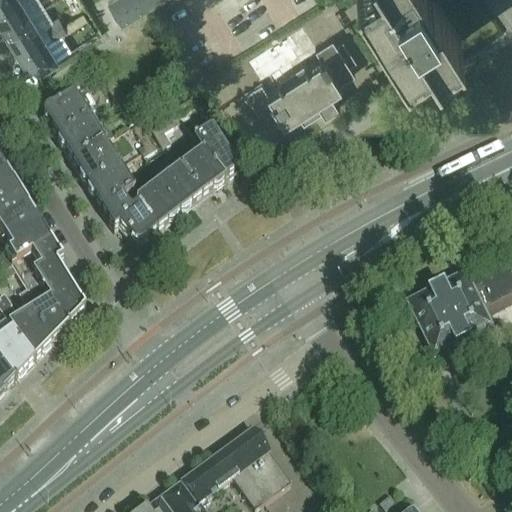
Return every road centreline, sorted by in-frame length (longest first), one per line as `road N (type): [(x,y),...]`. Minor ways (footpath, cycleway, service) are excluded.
road 1 (residential): [(161,368),(17,147),(0,102)]
road 2 (residential): [(330,349),(102,511)]
road 3 (secondary): [(511,163),(286,277)]
road 4 (secondary): [(299,301),(511,177)]
road 5 (secondary): [(161,368),(1,511)]
road 6 (residential): [(459,511),(330,349)]
road 7 (secondary): [(30,511),(175,388)]
road 8 (secondary): [(286,277),(161,368)]
road 9 (secondary): [(175,388),(299,301)]
